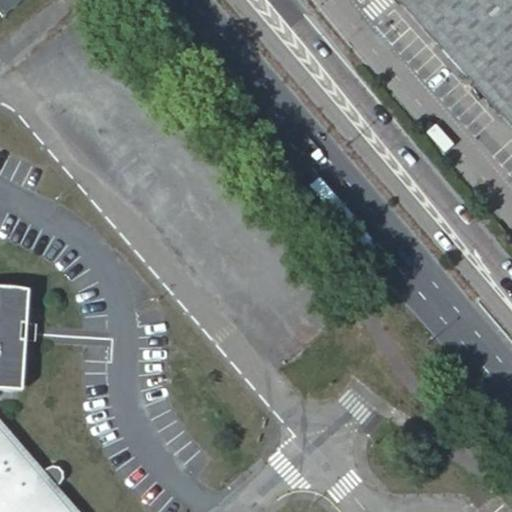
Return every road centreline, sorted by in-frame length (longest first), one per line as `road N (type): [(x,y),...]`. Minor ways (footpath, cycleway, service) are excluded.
road 1 (primary): [(175,0),(511,390)]
road 2 (unclassified): [(0,85),(23,99),(314,436)]
road 3 (secondary): [(511,320),(234,0)]
road 4 (primary): [(511,274),(278,0)]
